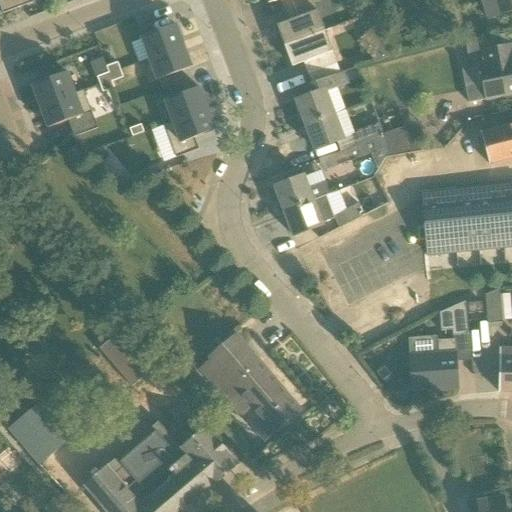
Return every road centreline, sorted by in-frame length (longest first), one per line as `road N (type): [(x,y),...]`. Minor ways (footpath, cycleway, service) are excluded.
road 1 (residential): [(384,426),(244,255),(231,224),(231,192),(255,123),(254,92),(219,0)]
road 2 (unclassified): [(224,511),(308,458),(384,426)]
road 3 (residential): [(0,50),(137,0)]
road 4 (unclassified): [(384,426),(476,403),(511,408)]
